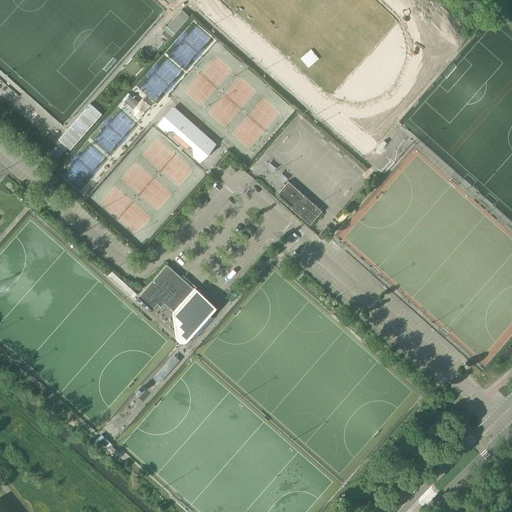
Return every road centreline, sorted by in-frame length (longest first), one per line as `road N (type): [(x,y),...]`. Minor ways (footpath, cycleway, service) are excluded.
road 1 (residential): [(495,415),(244,188),(228,189),(179,245),(136,272),(0,144)]
road 2 (trunk): [(57,0),(511,443)]
road 3 (trunk): [(511,388),(110,0)]
road 4 (tertiary): [(495,415),(399,511)]
road 5 (tertiary): [(422,511),(509,428)]
